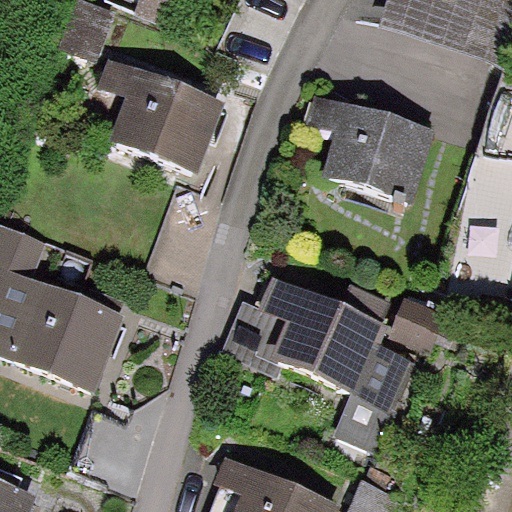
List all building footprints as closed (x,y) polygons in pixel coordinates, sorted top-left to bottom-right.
[(142,0),(137,14),(172,27),(182,0),(142,0)] [(511,0),(391,0),(383,26),(510,69),(511,63),(511,0)] [(118,15),(79,1),(61,50),(100,64),(118,15)] [(197,98),(111,65),(101,91),(129,101),(113,142),(197,173),(222,107),(197,98)] [(433,134),(316,101),(308,129),(336,137),(324,178),(413,204),(433,134)] [(91,263),(0,228),(0,357),(96,394),(125,317),(111,312),(77,299),(91,263)] [(276,279),(262,311),(246,304),(224,357),(280,381),(285,369),(352,398),(336,435),(382,455),(421,364),(381,347),(390,327),(385,326),(394,306),(351,288),(342,307),(276,279)] [(445,318),(408,302),(391,342),(428,358),(445,318)] [(317,497),(232,463),(211,511),(340,511),(342,507),(317,497)] [(397,511),(402,501),(363,484),(350,511),(397,511)] [(6,491),(0,488),(0,511),(36,511),(40,505),(6,491)]
